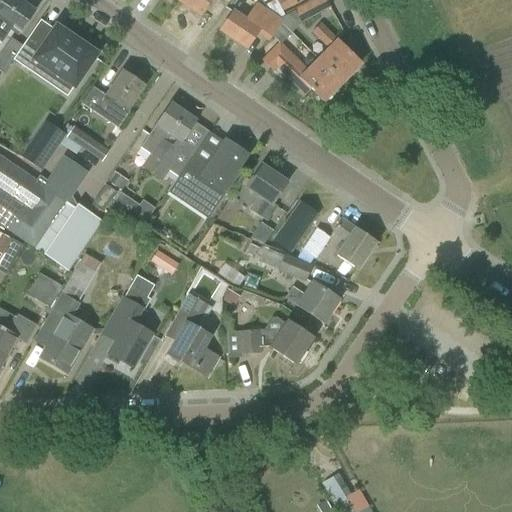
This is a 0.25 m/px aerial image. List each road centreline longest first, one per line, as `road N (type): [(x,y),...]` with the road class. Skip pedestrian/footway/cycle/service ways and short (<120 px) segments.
road 1 (residential): [(434,239),(355,360),(301,407),(0,422)]
road 2 (tertiary): [(434,239),(83,0)]
road 3 (residential): [(434,239),(457,185),(364,0)]
